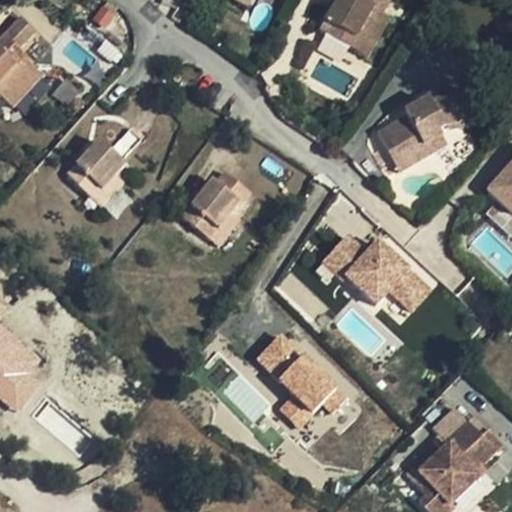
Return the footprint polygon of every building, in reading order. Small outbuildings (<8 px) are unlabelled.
[(350,56),(372,15),(378,2),(374,0),(341,0),(320,40),(350,56)] [(39,17),(32,8),(14,22),(21,31),(39,17)] [(381,20),(372,15),(350,56),(358,61),(381,20)] [(17,104),(51,78),(38,61),(39,60),(30,48),(51,33),(39,17),(21,31),(16,35),(7,42),(0,47),(0,94),(6,90),(17,104)] [(16,35),(6,21),(0,25),(0,33),(7,42),(16,35)] [(369,141),(380,163),(410,148),(412,153),(429,145),(426,138),(432,136),(456,132),(452,108),(440,110),(424,112),(422,106),(396,119),(398,126),(369,141)] [(58,172),(82,195),(105,171),(115,161),(112,157),(132,135),(121,125),(101,146),(91,138),(58,172)] [(410,148),(380,163),(387,177),(434,154),(429,145),(412,153),(410,148)] [(511,157),(483,187),(511,214),(511,213),(511,157)] [(105,171),(82,195),(90,203),(113,178),(105,171)] [(209,242),(229,217),(247,195),(225,176),(214,188),(210,185),(181,220),(209,242)] [(237,223),(229,217),(209,242),(216,248),(237,223)] [(433,289),(375,235),(364,247),(348,232),(314,269),(331,285),(341,273),(376,305),(387,293),(410,314),(433,289)] [(0,399),(17,412),(40,382),(30,374),(43,358),(0,324),(0,318),(8,308),(0,302),(0,399)] [(298,429),(321,405),(331,414),(348,397),(281,332),(255,358),(292,394),(278,409),(298,429)] [(464,472),(495,440),(481,426),(475,432),(461,420),(440,440),(443,443),(414,472),(419,478),(412,486),(420,495),(414,502),(423,511),(443,511),(448,507),(446,505),(470,479),(464,472)]
